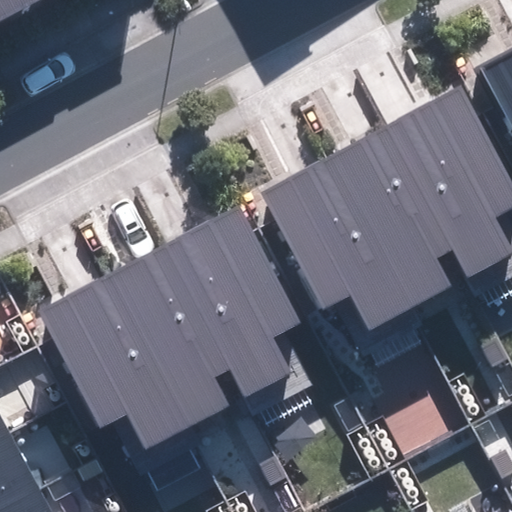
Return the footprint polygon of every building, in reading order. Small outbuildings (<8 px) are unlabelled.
[(26,0),(0,0),(0,25),(31,10),(26,0)] [(26,0),(31,10),(51,0),(26,0)] [(511,51),(482,67),(511,124),(511,51)] [(511,211),(511,177),(463,86),(258,195),(319,309),(349,294),(369,331),(452,287),(437,258),(453,250),(469,280),(511,257),(511,248),(497,219),(511,211)] [(303,322),(240,204),(35,313),(96,427),(126,412),(146,449),(230,404),(215,377),(230,368),(246,398),(293,373),(274,337),(303,322)] [(0,423),(0,498),(33,480),(2,422),(0,423)] [(0,498),(0,511),(50,511),(33,480),(0,498)]
